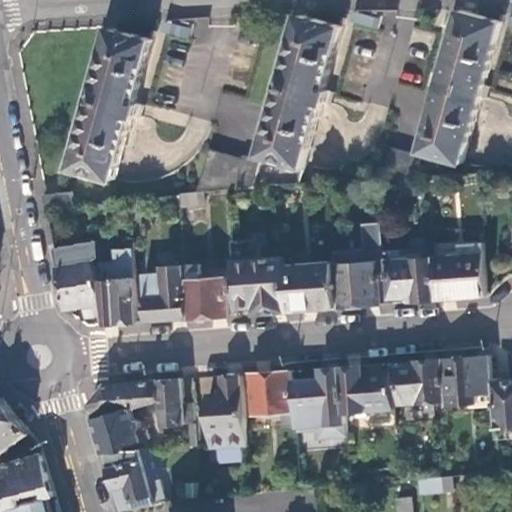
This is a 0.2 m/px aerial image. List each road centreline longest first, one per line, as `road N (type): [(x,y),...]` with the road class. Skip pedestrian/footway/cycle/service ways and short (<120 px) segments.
road 1 (residential): [(511,317),(44,354)]
road 2 (residential): [(44,354),(0,74)]
road 3 (residential): [(224,0),(0,6)]
road 4 (residential): [(86,511),(44,354)]
